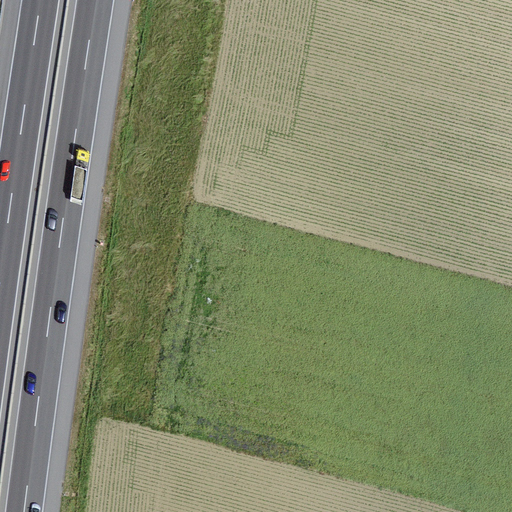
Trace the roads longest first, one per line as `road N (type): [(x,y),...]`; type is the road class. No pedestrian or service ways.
road 1 (motorway): [(24,511),(95,0)]
road 2 (motorway): [(40,0),(0,278)]
